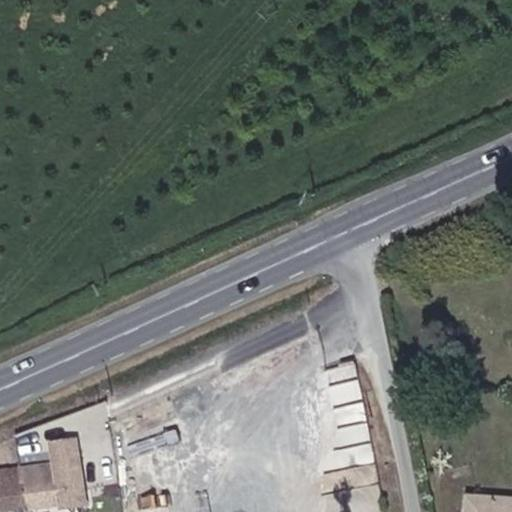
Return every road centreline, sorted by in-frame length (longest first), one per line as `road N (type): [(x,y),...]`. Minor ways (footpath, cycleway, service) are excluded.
road 1 (primary): [(0,390),(357,230)]
road 2 (unclassified): [(357,230),(413,511)]
road 3 (unknown): [(297,364),(260,387),(214,436),(204,511)]
road 4 (primary): [(357,230),(511,160)]
road 5 (unknown): [(297,364),(319,423),(313,511)]
